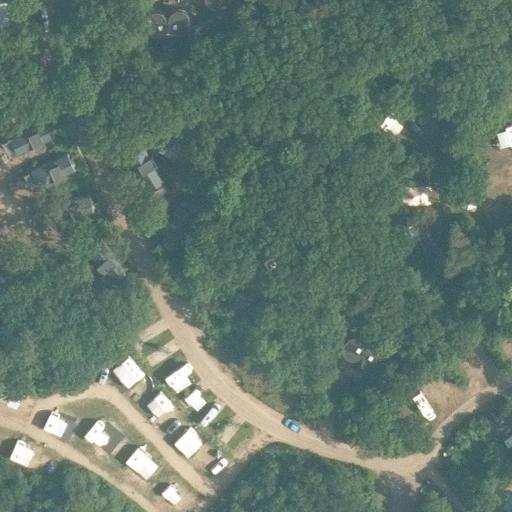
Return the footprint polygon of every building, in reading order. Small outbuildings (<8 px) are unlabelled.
[(228,0),(204,0),(205,1),(205,2),(205,3),(206,4),(207,5),(207,6),(208,7),(209,7),(209,8),(210,8),(211,8),(212,9),(213,9),(214,9),(215,9),(216,9),(217,9),(218,9),(219,8),(220,8),(221,8),(222,8),(223,7),(224,7),(225,6),(226,5),(227,5),(227,4),(228,3),(228,2),(228,1),(229,1),(228,0)] [(154,37),(155,37),(179,36),(180,35),(181,35),(182,35),(182,34),(183,34),(184,33),(185,32),(186,31),(186,30),(187,29),(187,28),(187,27),(187,26),(188,25),(188,24),(188,23),(188,22),(188,21),(188,20),(188,19),(188,18),(187,17),(186,16),(186,15),(185,14),(184,13),(183,13),(182,12),(181,11),(180,11),(179,11),(178,11),(177,11),(176,11),(175,11),(174,12),(173,12),(172,12),(171,13),(171,14),(170,14),(169,15),(169,16),(168,16),(168,17),(168,18),(167,19),(166,23),(165,23),(164,19),(164,18),(163,18),(163,17),(162,16),(161,15),(161,14),(160,14),(159,14),(158,13),(157,13),(156,13),(155,13),(154,13),(153,13),(152,13),(151,13),(150,14),(149,14),(149,15),(148,15),(147,16),(146,17),(146,18),(146,19),(145,19),(145,20),(145,21),(145,22),(145,23),(145,24),(145,25),(145,26),(146,27),(146,28),(147,28),(147,29),(147,30),(147,31),(148,32),(148,33),(149,33),(149,34),(150,35),(151,35),(152,36),(153,36),(153,37),(154,37)] [(177,121),(160,136),(176,154),(193,139),(177,121)] [(50,124),(10,137),(15,153),(56,140),(50,124)] [(490,152),(506,141),(497,128),(481,138),(490,152)] [(151,146),(132,150),(140,190),(159,186),(151,146)] [(35,187),(76,171),(70,156),(28,172),(35,187)] [(353,366),(355,367),(357,369),(360,369),(362,369),(364,369),(367,367),(368,366),(369,365),(370,364),(371,361),(371,349),(360,349),(357,349),(355,351),(353,352),(352,354),(351,355),(351,358),(351,360),(351,362),(352,364),(353,366)] [(383,369),(385,369),(387,368),(389,366),(390,364),(391,362),(392,360),(392,358),(391,355),(390,354),(389,352),(387,351),(385,349),(383,349),(371,349),(371,361),(372,361),(372,363),(373,365),(374,366),(376,368),(379,369),(380,369),(383,369)] [(7,382),(0,394),(0,400),(15,408),(24,391),(7,382)] [(195,388),(182,402),(196,415),(209,402),(195,388)] [(158,419),(175,409),(166,394),(149,403),(158,419)] [(47,426),(60,437),(70,424),(57,413),(47,426)] [(88,437),(115,453),(126,435),(98,419),(88,437)] [(124,465),(146,482),(158,467),(135,450),(124,465)] [(158,497),(174,508),(184,494),(168,483),(158,497)]
